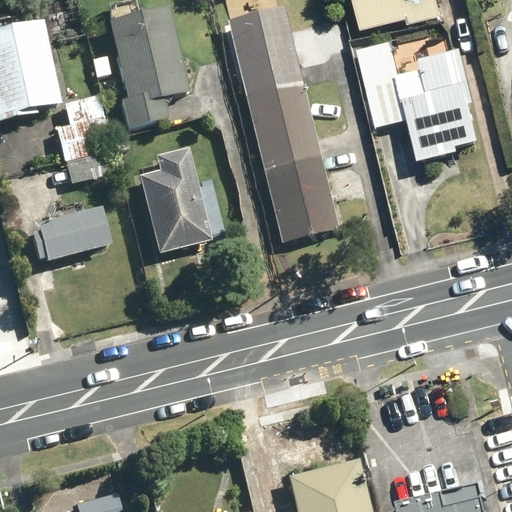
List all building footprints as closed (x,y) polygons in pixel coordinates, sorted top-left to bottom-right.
[(435,0),(352,0),(361,36),(405,24),(407,31),(441,22),(435,0)] [(282,250),(338,235),(281,13),(225,27),(282,250)] [(187,99),(165,16),(106,31),(125,103),(119,104),(128,137),(167,127),(162,106),(187,99)] [(38,32),(0,41),(0,130),(58,117),(38,32)] [(460,58),(419,68),(421,77),(398,83),(389,49),(357,57),(377,135),(406,128),(418,172),(456,162),(455,157),(477,151),(467,113),(474,112),(460,58)] [(93,125),(55,134),(68,190),(106,182),(93,125)] [(209,247),(184,155),(152,163),(156,178),(136,183),(157,261),(209,247)] [(109,254),(99,214),(35,230),(38,238),(29,240),(36,268),(44,266),(45,270),(109,254)] [(366,511),(356,465),(284,483),(290,511),(366,511)] [(73,511),(117,511),(114,499),(73,510),(73,511)] [(481,511),(480,506),(455,511),(444,511),(442,500),(394,511),(481,511)]
